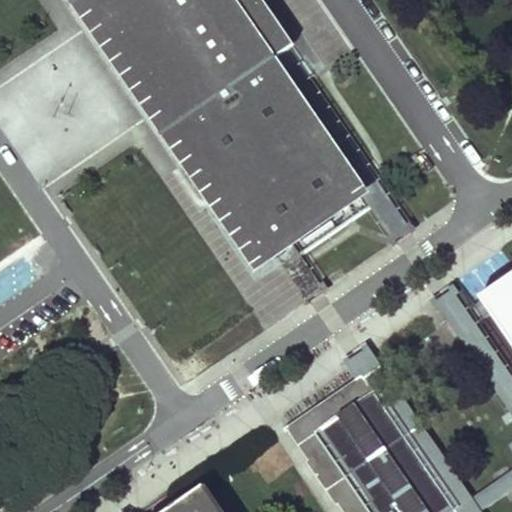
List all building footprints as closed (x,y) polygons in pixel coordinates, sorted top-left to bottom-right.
[(127,41),(98,0),(68,0),(253,269),(274,254),(289,244),(286,238),(281,241),(273,231),(262,238),(220,176),(127,41)] [(98,0),(127,41),(220,176),(262,238),(273,231),(281,241),(286,238),(289,244),(294,241),(348,205),(346,202),(361,193),(308,116),(272,63),(287,53),(251,0),(98,0)] [(308,116),(361,193),(392,239),(407,228),(287,53),(272,63),(308,116)] [(289,244),(274,254),(306,300),(326,288),(294,241),(289,244)] [(511,278),(485,297),(494,310),(511,298),(511,278)] [(481,511),(511,490),(511,380),(454,296),(446,301),(438,306),(468,350),(511,412),(511,449),(511,450),(511,471),(469,501),(398,398),(367,354),(361,359),(353,364),(363,379),(383,408),(454,511),(481,511)] [(511,298),(494,310),(511,336),(511,298)] [(363,379),(287,430),(343,511),(454,511),(383,408),(363,379)] [(220,511),(205,490),(172,511),(220,511)]
